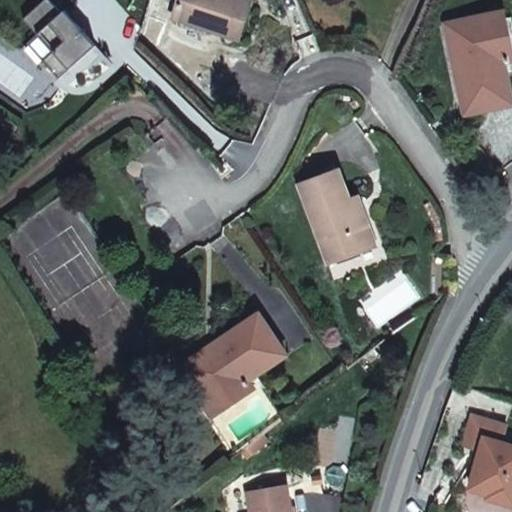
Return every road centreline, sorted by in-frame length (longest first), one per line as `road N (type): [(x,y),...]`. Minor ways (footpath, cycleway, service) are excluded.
road 1 (residential): [(486,272),(385,93),(346,65),(322,68),(304,85),(255,177),(210,210),(174,219)]
road 2 (residential): [(390,511),(446,347),(486,272)]
